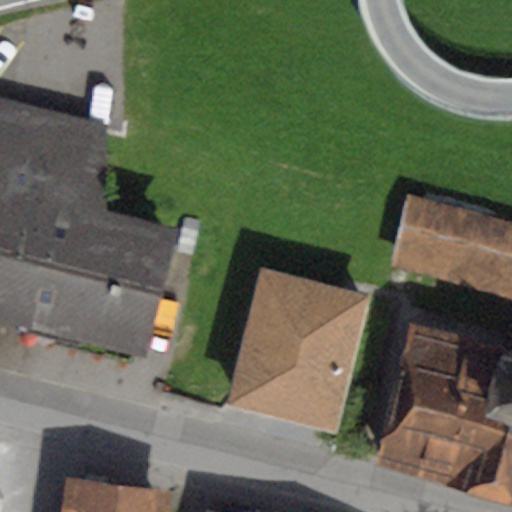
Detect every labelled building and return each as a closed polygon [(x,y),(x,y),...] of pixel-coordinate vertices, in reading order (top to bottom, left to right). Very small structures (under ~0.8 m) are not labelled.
[(0,320),(146,358),(179,228),(110,210),(107,126),(0,97),(0,320)] [(511,217),(407,189),(387,262),(511,295),(511,217)] [(370,296),(260,269),(225,406),(335,434),(370,296)] [(511,353),(409,326),(372,465),(511,502),(511,353)] [(154,490),(65,478),(59,511),(169,511),(172,492),(154,490)]
